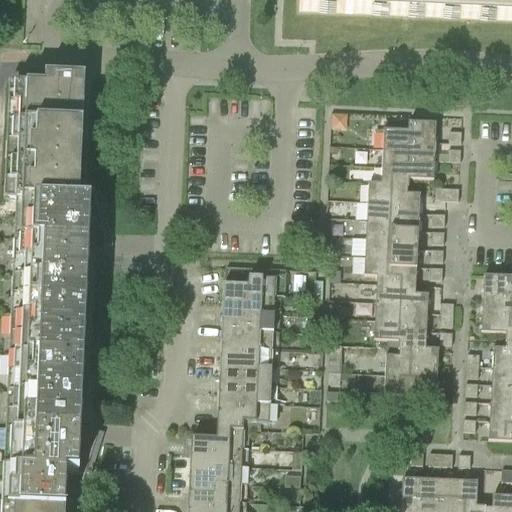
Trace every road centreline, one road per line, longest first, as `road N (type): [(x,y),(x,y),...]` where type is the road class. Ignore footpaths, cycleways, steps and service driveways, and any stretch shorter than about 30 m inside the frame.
road 1 (residential): [(131,511),(138,451),(149,424),(165,415),(174,384),(173,71)]
road 2 (residential): [(223,72),(511,80)]
road 3 (residential): [(52,66),(173,71)]
